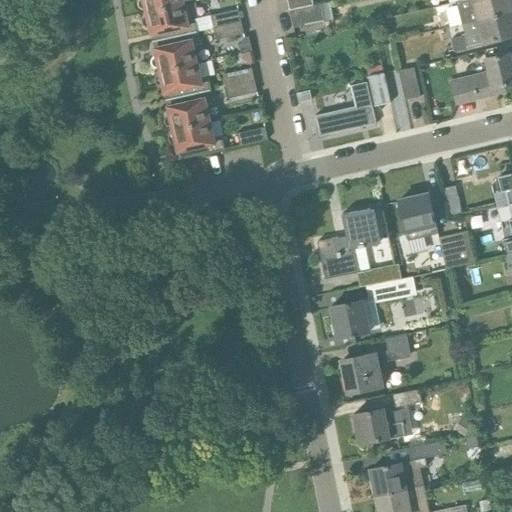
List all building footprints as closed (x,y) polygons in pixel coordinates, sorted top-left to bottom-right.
[(139,0),(138,3),(139,7),(142,9),(146,10),(146,13),(183,5),(181,0),(139,0)] [(287,0),(289,10),(313,5),(311,0),(287,0)] [(511,11),(511,6),(510,0),(464,0),(435,8),(438,20),(459,14),(462,23),(511,11)] [(328,2),(313,5),(289,10),(293,28),(332,19),(328,2)] [(187,21),(183,5),(146,13),(147,15),(144,17),(142,21),(143,25),(146,27),(150,28),(153,42),(197,32),(194,20),(187,21)] [(210,16),(213,28),(241,22),(238,10),(210,16)] [(511,36),(511,11),(462,23),(465,36),(450,40),(453,51),(511,36)] [(241,22),(213,28),(216,40),(244,34),(241,22)] [(200,45),(197,32),(153,42),(156,56),(153,58),(151,62),(152,65),(155,68),(159,68),(160,71),(196,63),(192,47),(200,45)] [(251,50),(249,38),(243,39),(239,45),(241,52),(251,50)] [(457,104),(496,95),(494,88),(511,83),(511,64),(509,54),(486,60),(489,73),(452,82),(457,104)] [(200,81),(196,63),(160,71),(160,74),(157,76),(155,80),(156,83),(159,86),(163,86),(166,101),(211,90),(208,79),(200,81)] [(405,100),(421,97),(415,67),(400,71),(405,100)] [(226,87),(255,80),(252,68),(224,74),(226,87)] [(375,106),(391,103),(385,73),(369,76),(375,106)] [(257,92),(255,80),(226,87),(229,99),(257,92)] [(315,116),(320,137),(377,124),(367,82),(350,86),(355,107),(315,116)] [(173,130),(210,121),(206,105),(214,103),(211,90),(166,101),(169,114),(166,117),(165,120),(165,124),(168,126),(172,127),(173,130)] [(304,91),(296,93),(299,104),(307,102),(304,91)] [(214,137),(210,121),(173,130),(173,132),(170,134),(169,138),(169,142),(172,144),(176,145),(179,158),(179,160),(225,149),(221,135),(214,137)] [(240,146),(268,140),(265,127),(237,134),(240,146)] [(511,174),(499,177),(502,191),(509,189),(511,202),(511,174)] [(450,215),(461,213),(456,187),(445,189),(450,215)] [(408,241),(438,234),(429,194),(399,201),(408,241)] [(359,288),(365,287),(402,280),(398,264),(370,270),(364,247),(377,244),(370,209),(342,214),(346,236),(317,242),(325,279),(356,273),(359,288)] [(440,239),(448,270),(476,263),(468,232),(440,239)] [(365,287),(368,300),(415,291),(412,278),(402,280),(365,287)] [(368,332),(368,331),(362,300),(331,307),(337,338),(368,332)] [(385,341),(387,351),(409,347),(407,337),(385,341)] [(379,371),(387,369),(384,352),(342,361),(348,393),(382,386),(379,371)] [(396,408),(421,403),(418,390),(393,395),(396,408)] [(393,412),(392,407),(353,415),(359,444),(376,441),(376,443),(404,436),(399,410),(393,412)] [(463,417),(454,430),(467,438),(475,426),(463,417)] [(467,439),(468,443),(475,447),(480,446),(478,436),(467,439)] [(369,467),(375,495),(423,485),(420,469),(427,467),(425,459),(442,455),(439,442),(410,448),(413,461),(400,464),(399,461),(369,467)] [(434,511),(429,511),(423,485),(375,495),(378,511),(466,511),(465,506),(434,511)] [(490,500),(480,502),(481,511),(486,511),(492,511),(490,500)]
